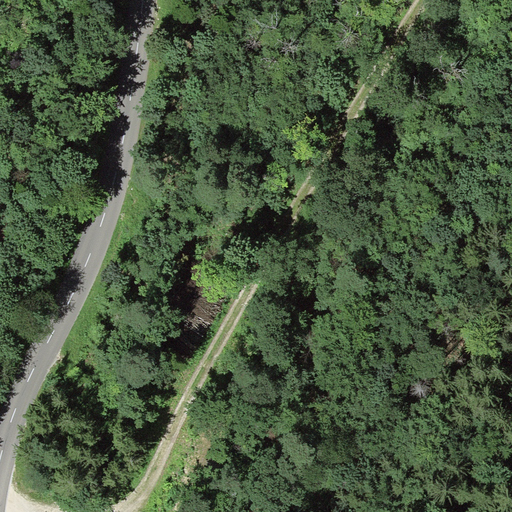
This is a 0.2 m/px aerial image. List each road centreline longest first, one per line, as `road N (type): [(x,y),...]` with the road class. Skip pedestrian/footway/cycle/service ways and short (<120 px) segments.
road 1 (track): [(132,511),(244,301),(428,0)]
road 2 (secondary): [(0,454),(101,225),(122,141),(139,0)]
